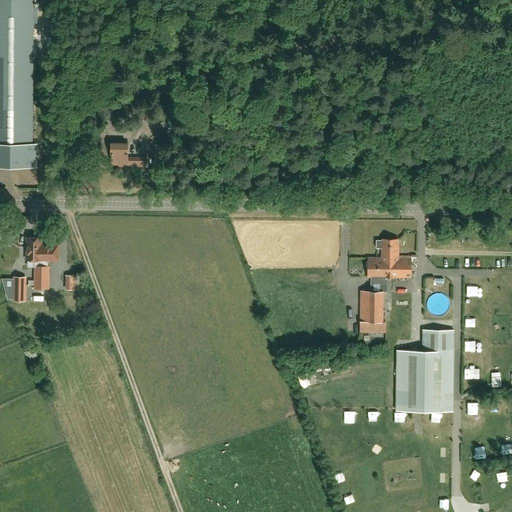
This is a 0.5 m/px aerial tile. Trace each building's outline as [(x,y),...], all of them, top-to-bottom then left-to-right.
[(23,159),(27,165),(36,165),(36,144),(31,144),(32,0),(0,0),(0,161),(2,162),(5,163),(8,164),(10,164),(13,164),(16,163),(19,162),(21,161),(23,159)] [(210,80),(198,83),(207,124),(218,121),(210,80)] [(152,121),(153,108),(143,107),(142,120),(152,121)] [(146,166),(146,158),(128,157),(128,143),(112,143),(112,164),(125,164),(125,166),(146,166)] [(154,166),(165,166),(165,144),(155,144),(154,166)] [(434,246),(446,246),(446,234),(434,234),(434,246)] [(465,245),(465,235),(456,235),(456,245),(465,245)] [(40,260),(40,253),(44,253),(44,245),(41,245),(41,238),(27,237),(26,260),(36,260),(36,266),(34,266),(34,288),(49,289),(49,266),(44,266),(44,260),(40,260)] [(382,248),(382,258),(382,259),(388,259),(388,277),(411,277),(411,258),(398,258),(398,239),(382,239),(382,240),(376,240),(376,248),(382,248)] [(40,253),(40,260),(44,260),(58,260),(58,245),(44,245),(44,253),(40,253)] [(382,259),(382,258),(369,258),(369,277),(371,277),(371,285),(388,285),(388,277),(388,259),(382,259)] [(75,276),(65,276),(65,290),(79,291),(80,280),(75,279),(75,276)] [(25,301),(26,277),(14,277),(14,301),(25,301)] [(454,317),(454,277),(433,277),(433,317),(454,317)] [(464,277),(462,377),(492,377),(493,277),(464,277)] [(386,322),(383,322),(383,291),(360,291),(360,332),(386,332),(386,322)] [(453,330),(423,330),(423,351),(397,351),(397,411),(453,412),(453,330)] [(442,413),(442,424),(453,423),(453,412),(442,413)] [(489,459),(499,458),(498,447),(488,448),(489,459)] [(442,489),(436,498),(446,504),(452,495),(442,489)]
